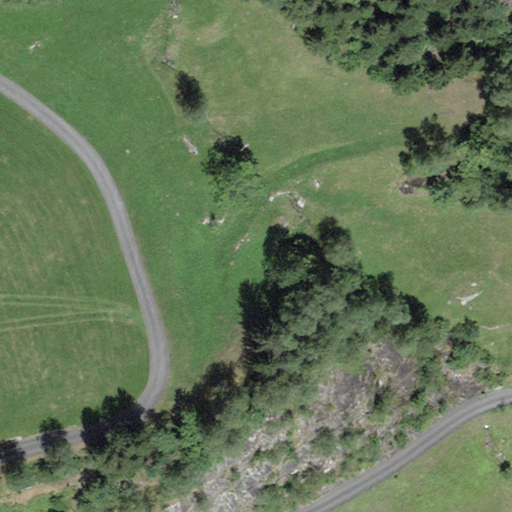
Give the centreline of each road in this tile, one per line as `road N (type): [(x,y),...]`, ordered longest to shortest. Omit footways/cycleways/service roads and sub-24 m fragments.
road 1 (track): [(0,457),(130,415),(149,398),(158,352),(99,171),(54,121),(0,85)]
road 2 (track): [(511,396),(467,411),(312,511)]
